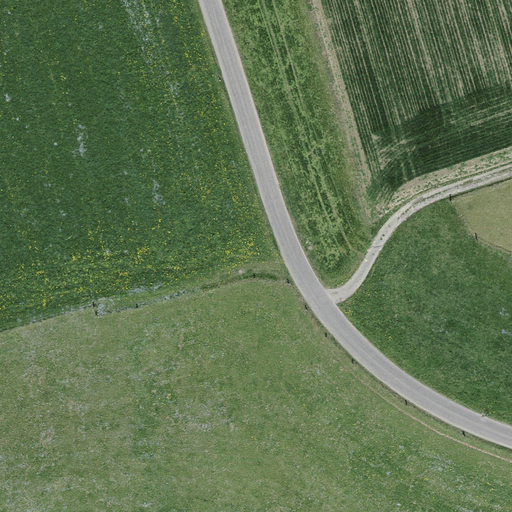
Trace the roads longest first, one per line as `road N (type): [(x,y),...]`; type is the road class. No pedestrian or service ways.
road 1 (unclassified): [(511,437),(416,393),(360,349),(314,297),(274,205),(209,0)]
road 2 (track): [(0,322),(288,244)]
road 3 (track): [(314,297),(347,289),(414,203),(511,169)]
